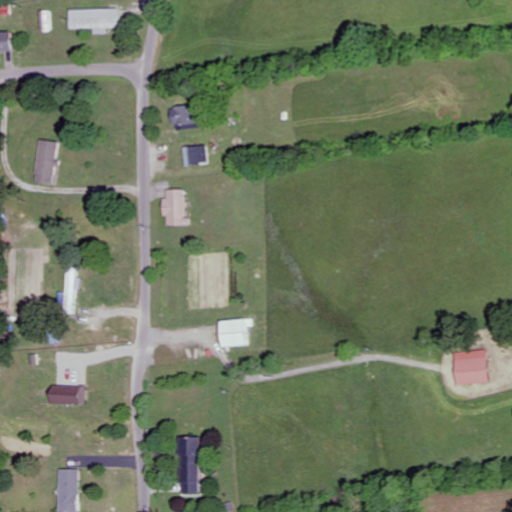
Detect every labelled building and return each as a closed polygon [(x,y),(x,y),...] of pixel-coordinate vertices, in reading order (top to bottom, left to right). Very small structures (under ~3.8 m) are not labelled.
[(75,30),(98,29),(99,35),(110,35),(110,29),(124,29),(123,9),(74,11),(75,30)] [(44,11),(44,32),(55,32),(55,11),(44,11)] [(0,33),(0,52),(16,52),(15,32),(0,33)] [(176,107),(177,131),(202,129),(200,106),(176,107)] [(60,185),(66,143),(48,141),(42,183),(60,185)] [(213,164),(210,145),(187,148),(190,167),(213,164)] [(172,227),(194,227),(194,218),(188,219),(188,190),(169,190),(169,218),(171,218),(172,227)] [(82,268),(74,268),(73,294),(66,294),(66,312),(81,312),(82,268)] [(252,328),(257,328),(257,320),(225,321),(226,348),(253,347),(252,328)] [(493,351),(460,352),(461,385),(494,384),(493,351)] [(94,387),(59,386),(59,405),(93,406),(94,387)] [(208,495),(207,439),(186,439),(187,495),(208,495)] [(85,511),(86,471),(65,470),(65,511),(85,511)]
